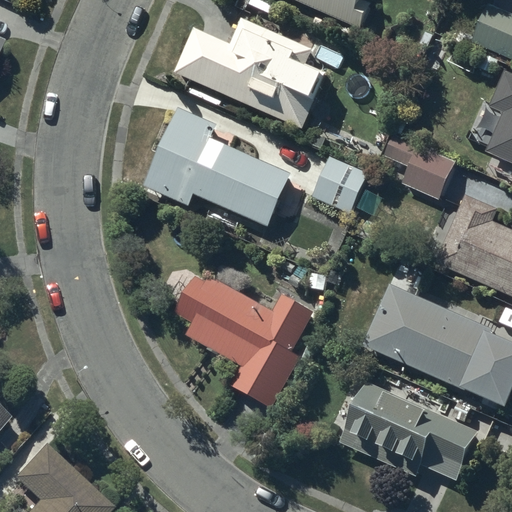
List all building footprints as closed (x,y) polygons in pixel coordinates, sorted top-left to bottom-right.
[(296,0),(357,26),(368,1),(366,0),(296,0)] [(511,13),(490,5),(477,35),(462,29),(458,39),(471,45),(472,42),(511,58),(511,13)] [(234,43),(198,27),(178,73),(306,127),(330,72),(309,63),(316,48),(245,18),(234,43)] [(511,67),(508,66),(481,125),(496,131),(489,148),(511,158),(511,67)] [(294,171),(212,136),(219,122),(181,105),(146,184),(191,203),(196,192),(271,225),(294,171)] [(444,198),(460,160),(397,133),(388,155),(414,166),(406,182),(444,198)] [(351,212),(369,171),(331,155),(313,195),(351,212)] [(511,225),(497,219),(502,207),(469,193),(463,207),(448,200),(427,247),(442,254),(439,261),(511,293),(511,225)] [(278,407),(306,354),(299,351),(320,310),(286,292),(277,308),(215,276),(211,282),(200,277),(198,281),(188,276),(171,309),(199,323),(193,335),(249,364),(238,386),(278,407)] [(490,321),(393,279),(366,340),(467,384),(465,388),(511,408),(511,405),(511,342),(486,331),(490,321)] [(479,430),(368,379),(341,439),(418,474),(424,462),(457,477),(479,430)] [(0,426),(10,415),(0,405),(0,426)] [(111,511),(116,507),(47,443),(16,475),(40,498),(26,511),(111,511)]
